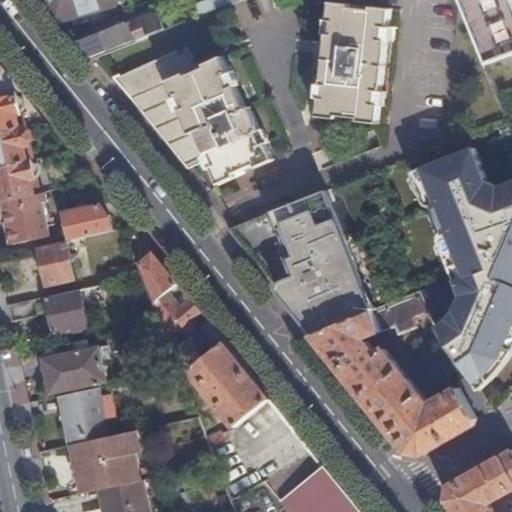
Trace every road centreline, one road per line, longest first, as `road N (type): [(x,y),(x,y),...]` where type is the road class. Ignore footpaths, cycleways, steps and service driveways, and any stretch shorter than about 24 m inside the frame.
road 1 (tertiary): [(400,494),(0,4)]
road 2 (residential): [(400,494),(511,428)]
